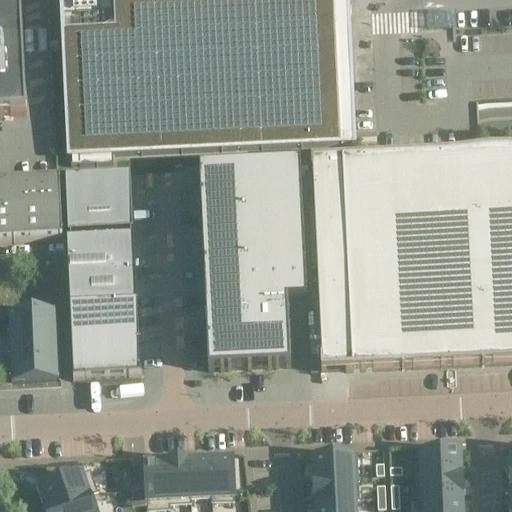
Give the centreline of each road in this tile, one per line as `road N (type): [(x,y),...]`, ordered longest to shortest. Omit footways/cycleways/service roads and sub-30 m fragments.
road 1 (unclassified): [(269,414),(0,427)]
road 2 (unclassified): [(488,403),(269,414)]
